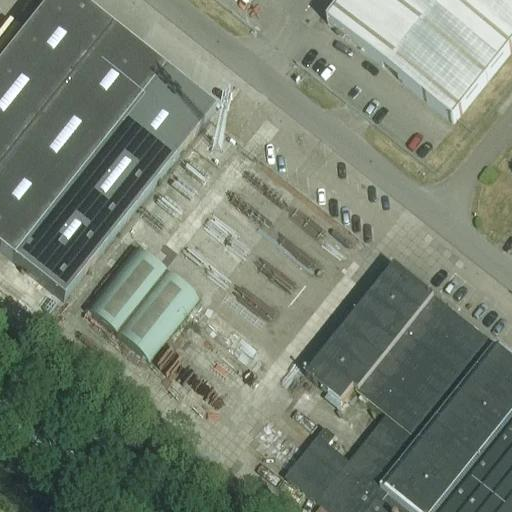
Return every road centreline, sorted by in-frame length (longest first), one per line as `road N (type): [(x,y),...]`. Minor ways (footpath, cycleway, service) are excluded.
road 1 (unclassified): [(511,278),(163,0)]
road 2 (tertiary): [(130,511),(0,405)]
road 3 (unknown): [(511,121),(434,215)]
